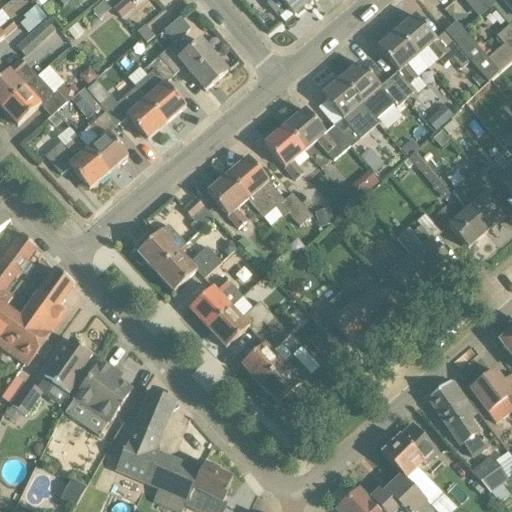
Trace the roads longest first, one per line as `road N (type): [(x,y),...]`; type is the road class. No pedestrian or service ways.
road 1 (residential): [(297,491),(269,480),(66,257)]
road 2 (residential): [(66,257),(282,78)]
road 3 (residential): [(297,491),(511,314)]
